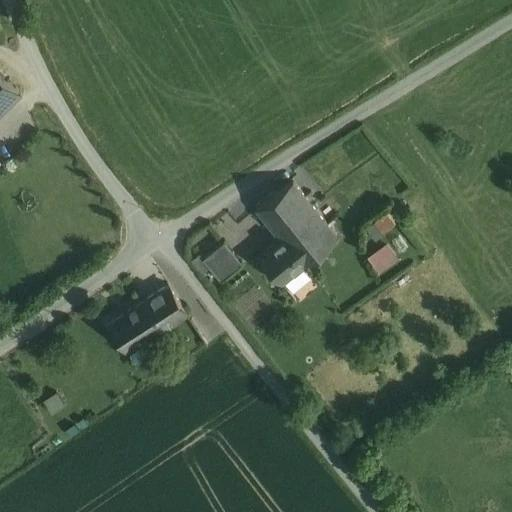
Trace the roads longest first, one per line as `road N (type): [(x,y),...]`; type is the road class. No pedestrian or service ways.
road 1 (unclassified): [(159,240),(511,22)]
road 2 (unclassified): [(159,240),(379,511)]
road 3 (unclassified): [(0,349),(159,240)]
